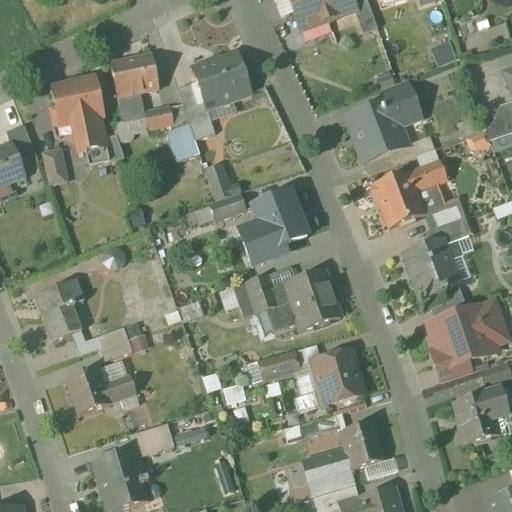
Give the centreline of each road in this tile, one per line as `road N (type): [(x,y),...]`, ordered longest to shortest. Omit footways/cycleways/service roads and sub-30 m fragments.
road 1 (residential): [(437,511),(353,241),(240,0)]
road 2 (residential): [(68,511),(0,304)]
road 3 (residential): [(161,17),(0,95)]
